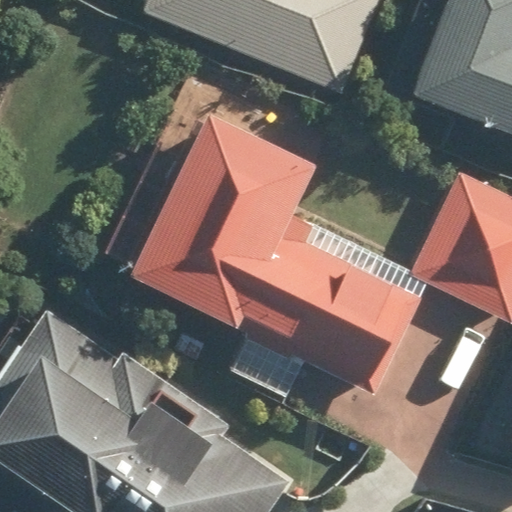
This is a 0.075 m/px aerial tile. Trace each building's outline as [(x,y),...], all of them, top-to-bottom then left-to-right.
[(146,0),(136,23),(334,106),(378,0),(146,0)] [(511,0),(434,0),(395,108),(511,150),(511,0)] [(300,169),(186,116),(107,284),(353,400),(410,279),(277,217),(300,169)] [(511,295),(511,204),(460,179),(413,274),(501,317),(511,295)] [(230,425),(37,306),(0,366),(0,511),(259,511),(279,480),(218,443),(230,425)]
